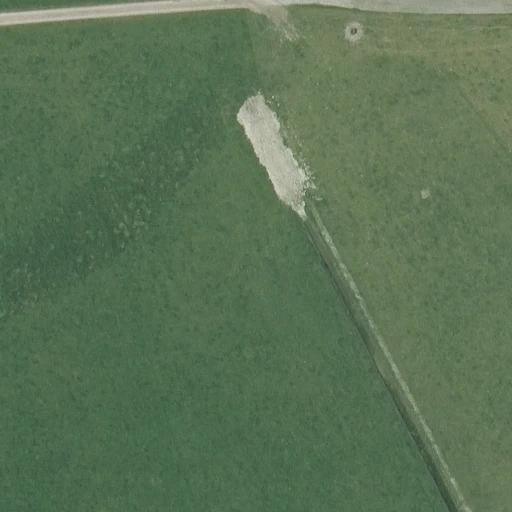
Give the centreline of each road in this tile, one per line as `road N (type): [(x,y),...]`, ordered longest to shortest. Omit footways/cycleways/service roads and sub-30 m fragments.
road 1 (track): [(281,0),(0,18)]
road 2 (track): [(511,4),(323,0)]
